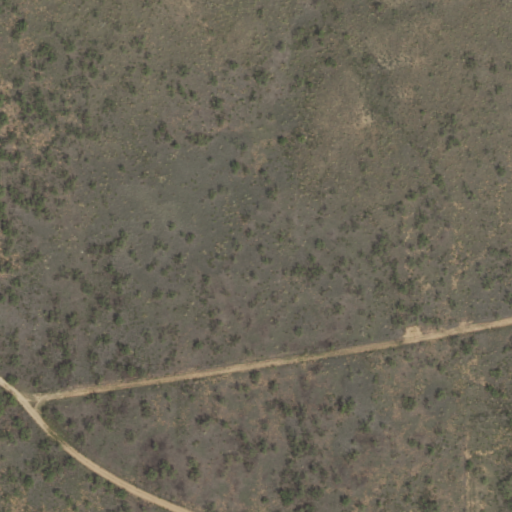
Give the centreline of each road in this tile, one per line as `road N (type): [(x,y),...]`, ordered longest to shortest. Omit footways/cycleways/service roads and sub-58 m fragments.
road 1 (track): [(38,409),(54,399),(511,324)]
road 2 (track): [(172,511),(80,456),(0,381)]
